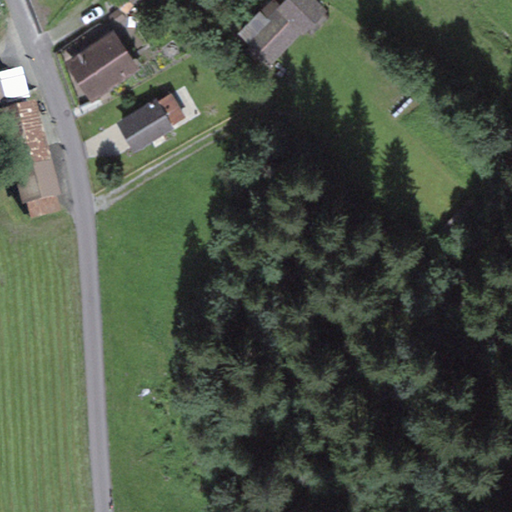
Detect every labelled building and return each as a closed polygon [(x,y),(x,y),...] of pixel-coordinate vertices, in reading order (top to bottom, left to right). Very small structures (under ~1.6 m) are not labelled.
[(126,9),(134,0),(118,0),(118,1),(126,9)] [(268,60),(302,25),(311,34),(329,16),(312,0),(287,0),(268,20),(261,13),(241,33),(268,60)] [(75,62),(94,89),(128,66),(110,38),(75,62)] [(123,121),(136,144),(175,121),(170,112),(177,108),(168,94),(153,103),(152,100),(149,102),(150,104),(123,121)] [(54,191),(32,108),(3,116),(25,198),(54,191)]
